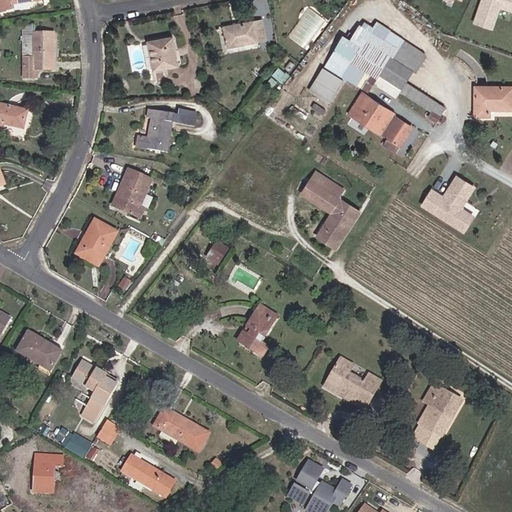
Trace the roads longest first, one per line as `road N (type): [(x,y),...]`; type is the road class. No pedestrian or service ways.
road 1 (track): [(511,383),(289,234),(202,205),(112,318)]
road 2 (residential): [(28,270),(458,511)]
road 3 (residential): [(94,17),(96,135),(28,270)]
road 4 (track): [(166,511),(303,425)]
road 5 (unclassified): [(511,180),(453,142),(452,98),(437,61)]
